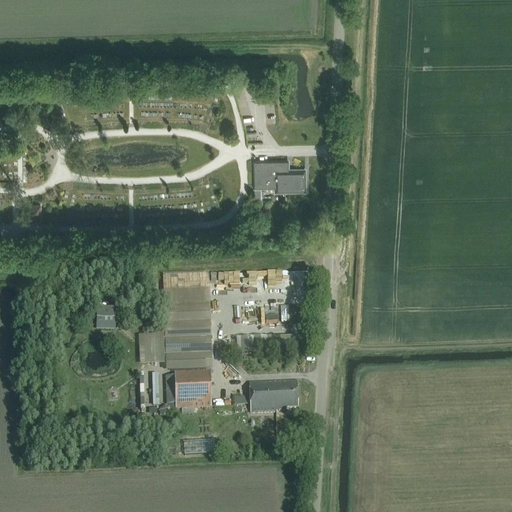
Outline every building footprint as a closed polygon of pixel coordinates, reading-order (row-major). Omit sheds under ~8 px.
[(302,192),(306,186),(306,178),(303,176),(303,172),(288,172),(288,161),(254,162),(255,188),(278,187),(278,190),(282,193),(302,192)] [(30,214),(41,215),(41,204),(30,204),(30,214)] [(95,310),(94,326),(113,327),(114,311),(95,310)] [(53,325),(72,325),(71,312),(53,312),(53,325)] [(185,340),(209,340),(209,330),(199,330),(199,323),(208,323),(209,315),(184,315),(184,321),(179,320),(179,323),(185,323),(185,340)] [(185,352),(182,352),(182,362),(189,362),(189,355),(209,355),(209,348),(185,348),(185,352)] [(175,410),(211,408),(210,372),(174,373),(174,377),(165,377),(166,405),(175,405),(175,410)] [(152,374),(154,406),(160,405),(159,374),(152,374)] [(286,409),(298,409),(297,382),(249,384),(250,414),(274,413),(279,413),(279,412),(286,411),(286,409)] [(103,412),(103,389),(77,389),(77,412),(103,412)] [(160,416),(175,416),(175,405),(166,406),(160,410),(160,416)]
